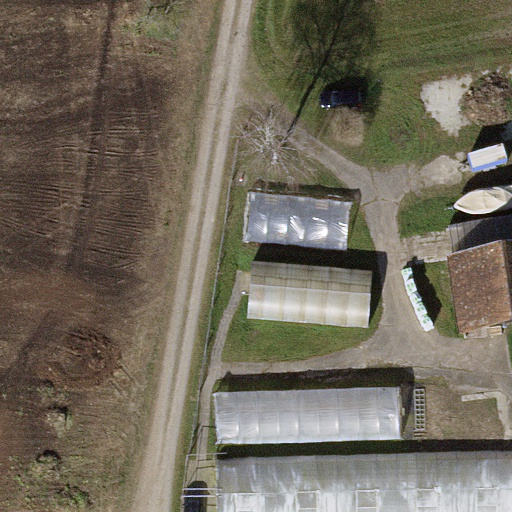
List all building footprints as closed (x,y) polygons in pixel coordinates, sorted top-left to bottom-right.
[(248,190),(243,243),(345,252),(350,199),(248,190)] [(471,255),(448,258),(456,332),(511,325),(511,256),(471,261),(471,255)] [(249,258),(245,311),(366,321),(371,268),(249,258)] [(404,389),(221,391),(222,442),(405,439),(404,389)] [(511,511),(511,454),(220,462),(220,511),(511,511)]
